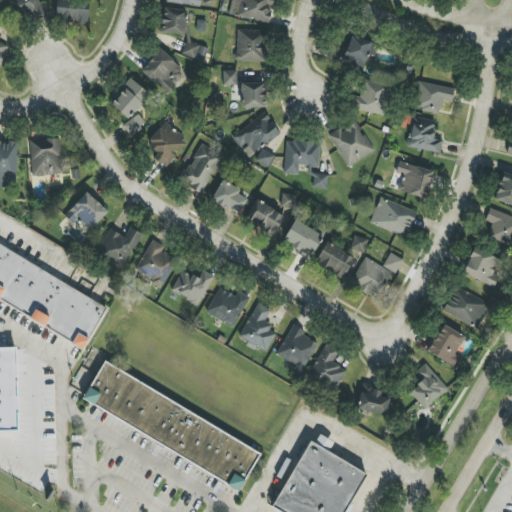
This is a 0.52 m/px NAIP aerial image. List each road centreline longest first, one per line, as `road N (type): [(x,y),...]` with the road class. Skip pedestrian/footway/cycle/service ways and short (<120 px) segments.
road 1 (residential): [(394,324),(371,322),(131,187),(100,153),(49,62)]
road 2 (residential): [(499,37),(506,0),(470,7),(499,37),(477,159),(449,237),(394,324)]
road 3 (tertiary): [(511,338),(411,511)]
road 4 (residential): [(368,0),(436,30),(511,37)]
road 5 (tertiary): [(443,511),(511,394)]
